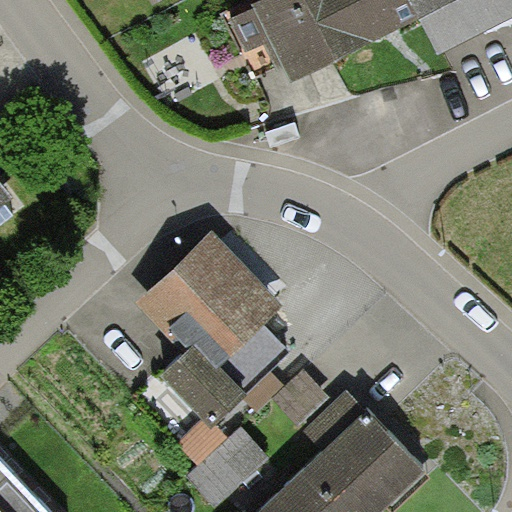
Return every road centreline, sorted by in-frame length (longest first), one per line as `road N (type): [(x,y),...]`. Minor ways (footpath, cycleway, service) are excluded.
road 1 (residential): [(158,206),(10,0)]
road 2 (residential): [(356,218),(511,369)]
road 3 (residential): [(158,206),(0,350)]
road 4 (residential): [(356,218),(256,192),(158,206)]
road 5 (residential): [(511,131),(356,218)]
